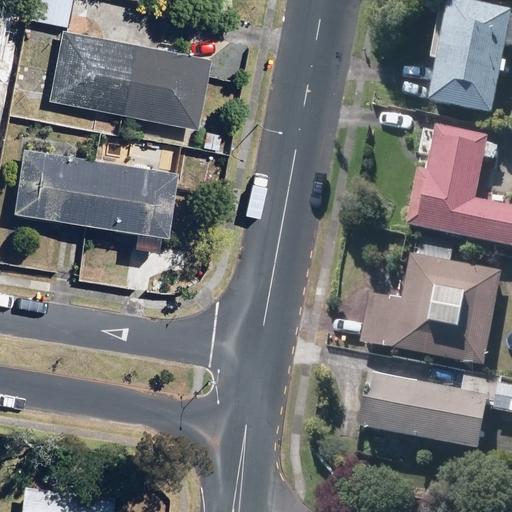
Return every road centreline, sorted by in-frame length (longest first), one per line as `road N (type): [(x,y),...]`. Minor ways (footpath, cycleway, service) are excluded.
road 1 (tertiary): [(258,341),(323,0)]
road 2 (residential): [(0,306),(258,341)]
road 3 (residential): [(242,434),(0,389)]
